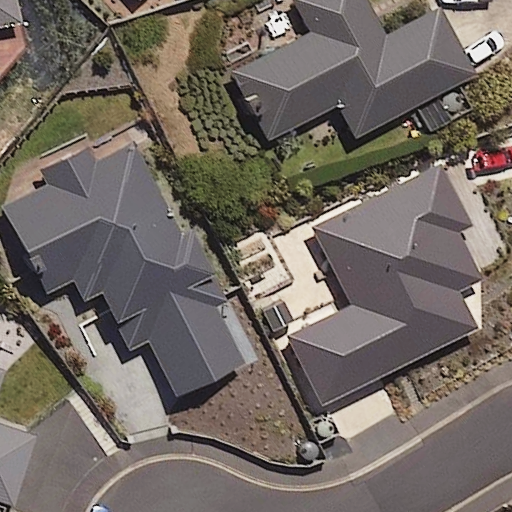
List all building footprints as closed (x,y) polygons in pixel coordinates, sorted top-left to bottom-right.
[(333,97),(349,128),(409,97),(423,125),(469,101),(455,74),(469,67),(434,0),(433,0),(379,28),(364,0),(293,0),(308,28),(230,68),(264,133),(333,97)] [(105,63),(72,70),(79,101),(112,94),(105,63)] [(184,223),(173,228),(135,151),(154,142),(145,124),(91,150),(87,142),(36,167),(44,183),(0,204),(0,205),(39,286),(68,272),(77,292),(95,283),(124,343),(143,333),(169,386),(236,354),(195,270),(204,265),(184,223)] [(311,224),(348,297),(285,329),(318,397),(471,320),(451,280),(474,268),(453,226),(465,220),(436,161),(311,224)] [(278,286),(250,298),(265,332),(292,320),(278,286)] [(0,492),(8,496),(29,430),(0,420),(0,492)]
